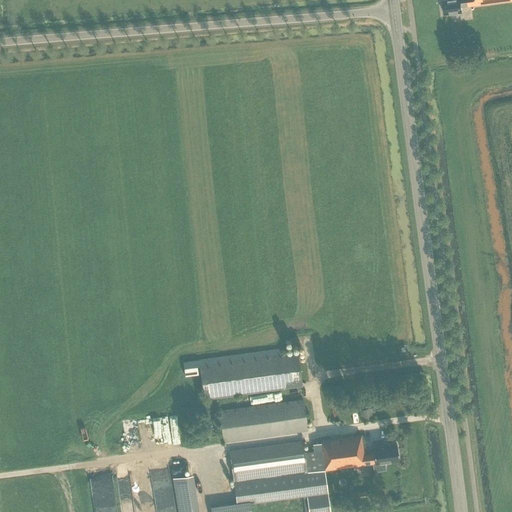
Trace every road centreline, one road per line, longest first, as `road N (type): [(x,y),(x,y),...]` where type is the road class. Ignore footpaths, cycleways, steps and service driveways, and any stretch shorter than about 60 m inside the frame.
road 1 (tertiary): [(460,511),(393,10)]
road 2 (unclassified): [(0,42),(393,10)]
